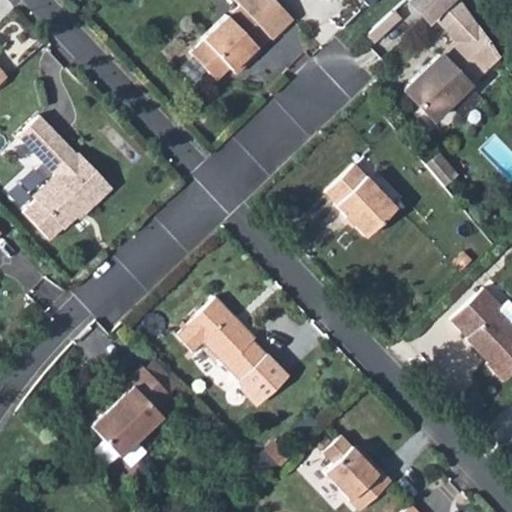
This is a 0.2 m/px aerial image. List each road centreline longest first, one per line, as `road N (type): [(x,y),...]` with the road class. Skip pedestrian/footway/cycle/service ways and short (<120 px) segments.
road 1 (residential): [(511,499),(213,189)]
road 2 (residential): [(0,402),(46,347),(213,189)]
road 3 (residential): [(213,189),(35,0)]
road 4 (residential): [(213,189),(338,70)]
